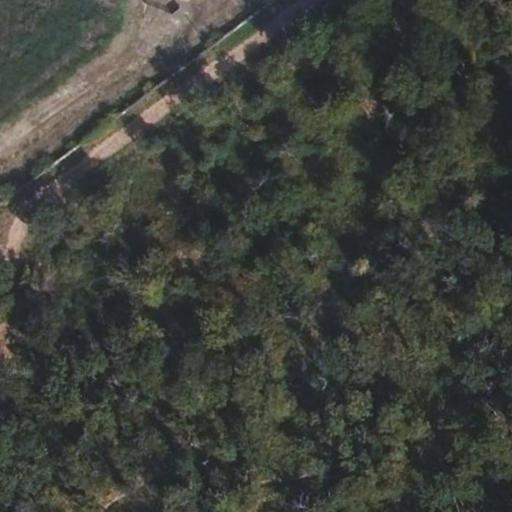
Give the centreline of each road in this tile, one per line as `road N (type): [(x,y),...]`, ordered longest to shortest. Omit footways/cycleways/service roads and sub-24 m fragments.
road 1 (track): [(314,0),(10,225)]
road 2 (track): [(206,0),(198,28),(0,178)]
